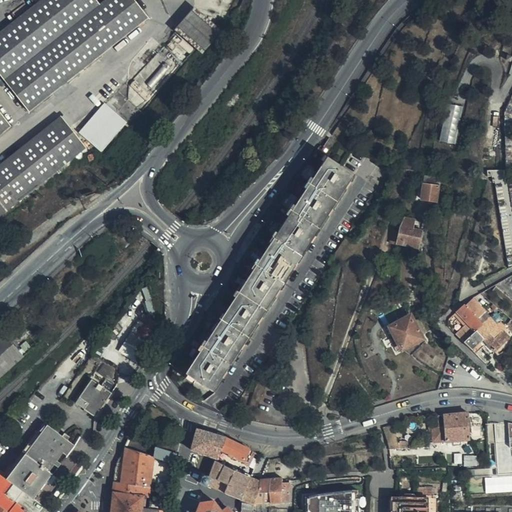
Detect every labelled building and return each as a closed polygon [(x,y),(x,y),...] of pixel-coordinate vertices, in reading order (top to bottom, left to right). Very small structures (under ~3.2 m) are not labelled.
[(104,0),(99,5),(95,0),(41,0),(0,32),(0,75),(29,112),(147,18),(133,0),(104,0)] [(196,47),(215,25),(194,7),(175,29),(196,47)] [(228,25),(222,20),(217,26),(223,31),(223,32),(228,25)] [(217,26),(215,25),(196,47),(198,49),(217,26)] [(217,26),(198,49),(203,54),(223,31),(217,26)] [(228,116),(243,96),(233,88),(219,108),(228,116)] [(445,103),(442,141),(459,142),(462,104),(445,103)] [(124,122),(105,105),(81,134),(100,150),(124,122)] [(0,134),(10,126),(0,113),(0,134)] [(0,216),(86,148),(60,116),(0,164),(0,216)] [(339,144),(329,138),(324,146),(333,152),(339,144)] [(327,157),(289,215),(289,272),(353,174),(327,157)] [(511,196),(511,197),(506,167),(493,170),(508,258),(511,257),(511,223),(509,209),(511,208),(511,196)] [(436,201),(439,177),(424,175),(421,199),(436,201)] [(185,373),(212,391),(217,383),(289,272),(289,215),(185,373)] [(398,232),(397,240),(418,244),(421,231),(412,229),(414,221),(404,219),(399,229),(398,232)] [(397,244),(397,240),(398,232),(394,231),(389,243),(396,245),(397,244)] [(464,304),(457,311),(467,323),(464,326),(455,334),(463,341),(481,324),(485,321),(490,316),(472,298),(465,305),(464,304)] [(467,323),(457,311),(453,314),(464,326),(467,323)] [(152,344),(163,328),(142,315),(132,331),(152,344)] [(410,316),(390,327),(402,349),(422,338),(410,316)] [(495,332),(485,321),(481,324),(489,333),(491,335),(495,332)] [(481,324),(463,341),(471,350),(477,345),(480,349),(484,346),(480,342),(483,339),(489,333),(481,324)] [(139,364),(152,344),(132,331),(119,351),(139,364)] [(483,339),(493,351),(508,338),(503,331),(498,335),(494,339),(491,335),(489,333),(483,339)] [(0,376),(22,357),(8,341),(1,334),(0,334),(0,376)] [(471,350),(475,354),(480,349),(477,345),(471,350)] [(99,371),(111,376),(115,367),(102,362),(99,371)] [(75,404),(94,416),(95,417),(111,394),(97,384),(91,380),(75,404)] [(437,415),(438,427),(432,427),(433,442),(453,441),(461,440),(469,440),(467,412),(437,415)] [(0,505),(8,511),(26,511),(35,501),(33,499),(46,483),(52,475),(48,472),(53,465),(52,464),(61,452),(66,456),(74,446),(47,425),(6,479),(0,474),(0,505)] [(393,425),(382,427),(382,428),(387,443),(398,439),(393,425)] [(217,458),(220,450),(225,437),(197,429),(191,449),(215,458),(217,458)] [(510,434),(507,432),(505,432),(503,433),(502,435),(502,438),(503,440),(506,441),(508,441),(510,440),(510,438),(511,436),(510,434)] [(253,457),(255,452),(252,451),(249,448),(234,442),(235,441),(225,437),(220,450),(244,461),(247,454),(253,457)] [(154,447),(129,439),(125,448),(153,457),(154,447)] [(173,463),(176,453),(154,447),(153,457),(173,463)] [(153,459),(153,457),(125,448),(122,454),(146,457),(153,459)] [(151,469),(153,459),(146,457),(122,454),(116,466),(151,469)] [(477,456),(464,456),(464,464),(477,465),(477,456)] [(199,482),(240,499),(249,477),(214,461),(208,476),(202,474),(199,482)] [(151,469),(116,466),(114,482),(149,487),(151,469)] [(239,506),(241,506),(253,506),(253,504),(262,479),(262,478),(251,473),(250,474),(249,477),(240,499),(239,506)] [(52,475),(46,483),(50,486),(56,478),(52,475)] [(268,491),(269,503),(288,502),(289,485),(289,482),(282,483),(282,477),(270,478),(268,491)] [(262,479),(253,504),(269,503),(268,491),(270,478),(262,479)] [(149,487),(114,482),(113,493),(144,496),(148,497),(149,487)] [(113,493),(112,502),(142,506),(144,496),(113,493)] [(449,511),(449,497),(390,496),(390,511),(449,511)] [(230,511),(228,508),(222,511),(221,511),(213,501),(200,503),(196,511),(230,511)] [(142,506),(112,502),(110,511),(141,511),(142,509),(142,506)]
